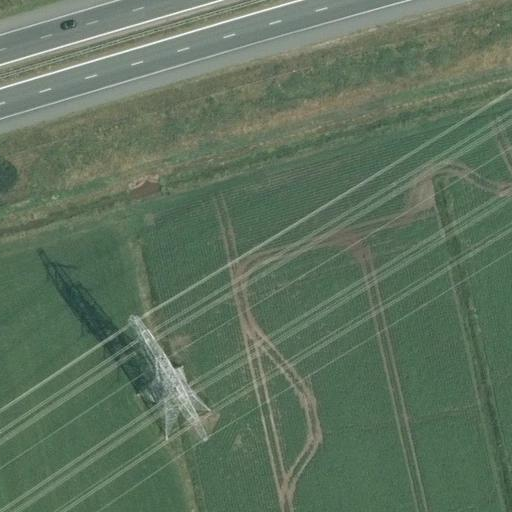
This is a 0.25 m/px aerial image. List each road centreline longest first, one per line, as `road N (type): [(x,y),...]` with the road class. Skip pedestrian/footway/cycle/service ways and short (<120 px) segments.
road 1 (motorway): [(0,105),(358,0)]
road 2 (motorway): [(174,0),(0,51)]
